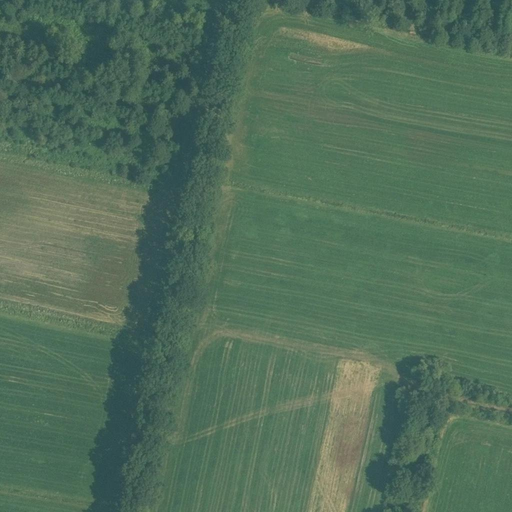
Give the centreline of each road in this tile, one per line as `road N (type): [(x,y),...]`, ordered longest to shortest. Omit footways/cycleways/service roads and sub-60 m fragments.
road 1 (track): [(240,0),(134,511)]
road 2 (track): [(511,413),(431,398),(403,511)]
